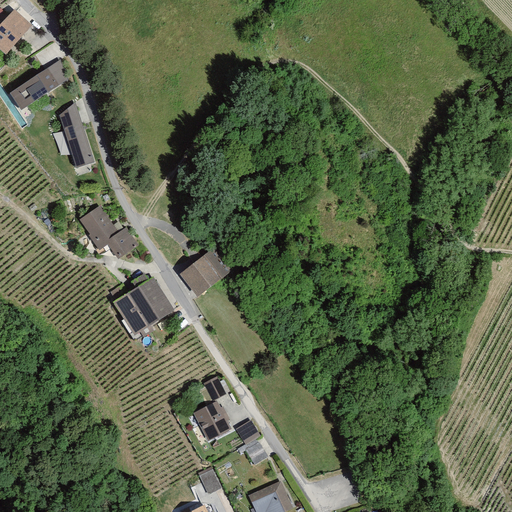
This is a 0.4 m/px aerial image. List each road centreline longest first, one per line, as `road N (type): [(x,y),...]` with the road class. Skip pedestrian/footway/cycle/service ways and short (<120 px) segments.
road 1 (residential): [(17,0),(63,44),(88,92),(115,189),(217,359),(323,511)]
road 2 (track): [(511,251),(453,237),(399,155),(350,103),(295,63),(260,66),(136,225)]
road 3 (track): [(163,269),(87,259),(0,195)]
